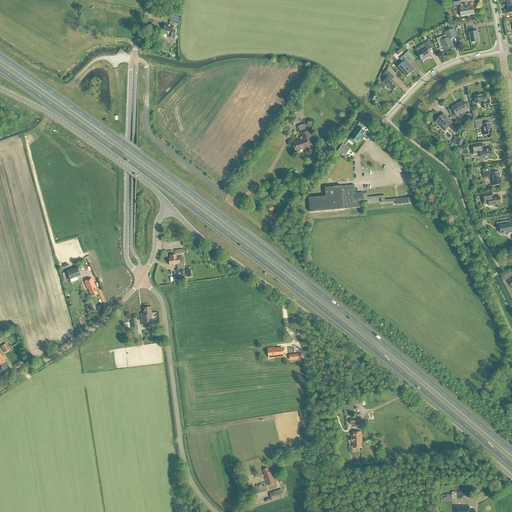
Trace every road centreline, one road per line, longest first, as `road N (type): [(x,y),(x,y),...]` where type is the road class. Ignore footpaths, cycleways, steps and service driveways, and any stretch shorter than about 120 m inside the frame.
road 1 (trunk): [(0,68),(273,269),(511,465)]
road 2 (trunk): [(511,451),(229,222),(0,56)]
road 3 (unclassified): [(511,477),(169,207)]
road 4 (unclassified): [(216,511),(188,475),(162,305),(141,278)]
road 5 (unclassified): [(169,207),(80,134),(0,89)]
road 6 (unclassified): [(227,197),(149,135),(147,70),(133,57)]
road 7 (unclassified): [(0,389),(75,341),(141,278)]
road 8 (residential): [(379,127),(439,68),(502,50)]
road 9 (unclassified): [(128,140),(126,260),(141,278)]
